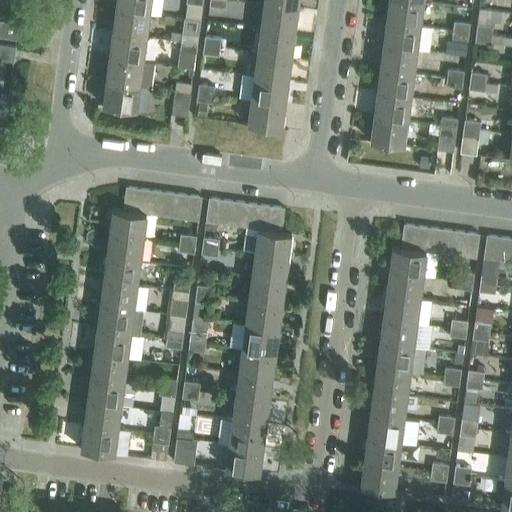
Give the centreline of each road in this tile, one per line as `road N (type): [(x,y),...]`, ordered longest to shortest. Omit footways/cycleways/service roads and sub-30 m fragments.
road 1 (residential): [(0,455),(304,491),(313,484),(361,187)]
road 2 (residential): [(58,146),(311,180)]
road 3 (residential): [(311,180),(340,0)]
road 4 (residential): [(361,187),(511,207)]
road 5 (residential): [(58,146),(77,0)]
road 6 (residential): [(0,312),(13,211),(34,186)]
